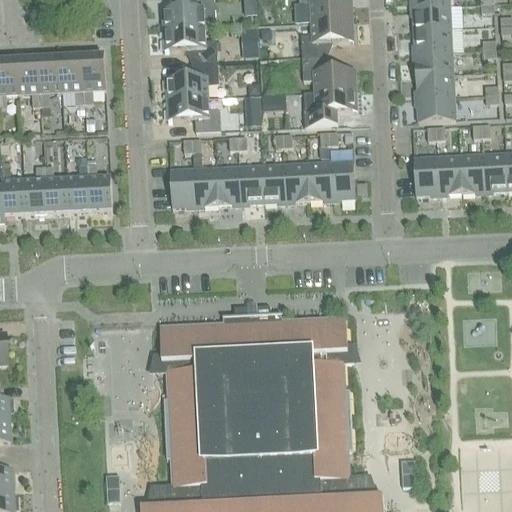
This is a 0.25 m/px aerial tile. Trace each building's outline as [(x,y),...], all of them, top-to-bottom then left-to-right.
[(217,32),(215,0),(189,0),(190,12),(163,14),(164,35),(206,33),(217,32)] [(216,0),(217,15),(231,15),(229,0),(216,0)] [(299,0),(300,8),(311,8),(312,27),(353,25),(352,4),(325,6),(325,0),(299,0)] [(412,0),(413,13),(451,11),(450,0),(412,0)] [(494,9),(493,0),(491,0),(481,1),(481,9),(494,9)] [(481,9),(482,18),(495,17),(494,9),(481,9)] [(413,13),(414,35),(452,34),(451,11),(413,13)] [(511,30),(511,21),(501,23),(501,32),(511,30)] [(312,27),(313,40),(302,41),(303,63),(327,62),(327,48),(355,46),(353,25),(312,27)] [(511,30),(501,32),(501,41),(511,40),(511,30)] [(218,67),(217,53),(218,53),(217,45),(206,45),(206,33),(164,35),(165,56),(192,54),(193,69),(218,67)] [(414,35),(416,58),(453,56),(452,34),(414,35)] [(497,54),(496,45),(483,46),(483,55),(497,54)] [(483,55),(484,64),(497,63),(497,54),(483,55)] [(416,58),(417,81),(454,79),(453,56),(416,58)] [(105,60),(83,62),(85,109),(94,109),(93,96),(107,96),(105,60)] [(83,62),(61,63),(63,98),(76,97),(77,109),(85,109),(83,62)] [(356,74),(328,75),(327,62),(303,63),(304,85),(315,84),(315,97),(357,95),(356,74)] [(61,63),(40,64),(42,111),(51,111),(50,98),(63,98),(61,63)] [(40,64),(18,65),(20,100),(33,99),(34,112),(42,111),(40,64)] [(18,65),(0,65),(0,113),(7,113),(7,101),(20,100),(18,65)] [(209,103),(209,90),(219,89),(218,67),(193,69),(193,82),(167,84),(168,105),(209,103)] [(511,76),(511,67),(503,68),(503,77),(511,76)] [(511,76),(503,77),(504,86),(511,85),(511,76)] [(417,81),(418,104),(455,102),(454,79),(417,81)] [(499,100),(498,91),(485,92),(486,101),(499,100)] [(358,116),(357,95),(315,97),(316,110),(305,111),(306,133),(339,131),(338,117),(358,116)] [(486,101),(486,109),(499,109),(499,100),(486,101)] [(260,102),(247,103),(247,116),(261,115),(260,102)] [(455,102),(418,104),(419,127),(456,125),(455,102)] [(221,115),(210,115),(209,103),(168,105),(169,126),(196,124),(197,138),(222,137),(221,115)] [(482,130),(473,131),(474,144),(482,143),(482,130)] [(482,143),(491,143),(491,130),(482,130),(482,143)] [(437,145),(446,145),(445,132),(436,133),(437,145)] [(436,133),(427,133),(428,146),(437,145),(436,133)] [(330,151),(339,150),(338,137),(329,138),(330,151)] [(329,138),(320,138),(321,151),(330,151),(329,138)] [(283,140),(275,141),(276,153),(284,153),(283,140)] [(284,153),(293,152),(292,140),(283,140),(284,153)] [(239,155),(247,155),(247,142),(238,143),(239,155)] [(238,143),(229,143),(230,156),(239,155),(238,143)] [(193,157),(202,157),(201,144),(193,145),(193,157)] [(193,145),(184,145),(184,158),(193,157),(193,145)] [(506,159),(484,160),(486,197),(508,196),(506,159)] [(484,160),(461,161),(463,199),(486,197),(484,160)] [(440,200),(463,199),(461,161),(438,162),(440,200)] [(440,200),(438,162),(415,163),(417,201),(440,200)] [(354,166),(331,167),(333,205),(356,204),(354,166)] [(331,167),(308,169),(310,206),(333,205),(331,167)] [(97,169),(89,170),(91,217),(113,216),(111,181),(98,182),(97,169)] [(308,169),(286,170),(288,207),(310,206),(308,169)] [(81,182),(68,183),(69,218),(91,217),(89,170),(80,170),(81,182)] [(286,170),(263,171),(265,208),(288,207),(286,170)] [(54,171),(45,172),(48,219),(69,218),(68,183),(55,184),(54,171)] [(263,171),(240,172),(242,210),(265,208),(263,171)] [(37,185),(25,185),(26,220),(48,219),(45,172),(37,172),(37,185)] [(240,172),(217,173),(219,211),(242,210),(240,172)] [(2,174),(2,181),(3,181),(5,221),(26,220),(25,185),(12,186),(11,173),(2,174)] [(217,173),(195,174),(197,212),(219,211),(217,173)] [(197,212),(195,174),(171,176),(173,213),(197,212)] [(357,189),(358,199),(368,198),(367,188),(357,189)] [(283,326),(283,319),(272,320),(271,311),(257,312),(257,314),(249,314),(249,312),(235,313),(235,321),(224,322),(224,329),(161,332),(162,361),(157,361),(157,377),(168,376),(169,404),(165,404),(168,464),(172,464),(174,491),(158,492),(159,498),(153,498),(154,511),(142,511),(141,511),(384,511),(384,500),(372,500),(371,487),(365,488),(365,482),(350,483),(348,455),(353,455),(350,395),(345,395),(344,367),(355,366),(354,351),(348,351),(347,323),(283,326)] [(0,401),(0,424),(9,424),(9,419),(13,417),(12,403),(8,403),(8,401),(0,401)] [(0,447),(10,446),(9,424),(0,424),(0,447)] [(402,466),(403,492),(417,492),(415,465),(402,466)] [(0,495),(13,495),(12,472),(0,473),(0,495)] [(107,480),(108,507),(121,506),(120,480),(107,480)] [(0,511),(17,511),(17,501),(13,500),(13,495),(0,495),(0,511)]
